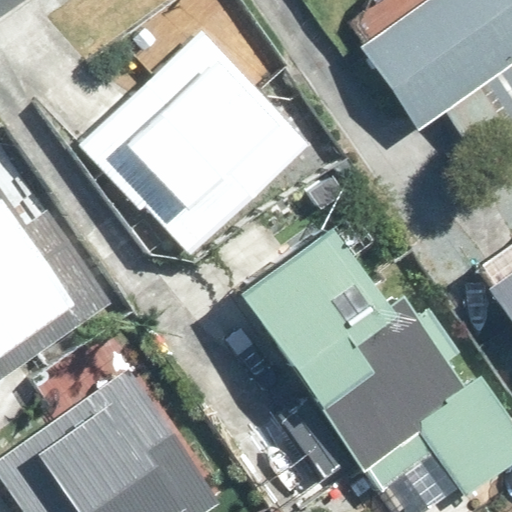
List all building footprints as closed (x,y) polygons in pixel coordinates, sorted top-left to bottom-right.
[(511,0),(437,0),(355,57),(416,143),(442,124),(472,166),(511,138),(511,79),(510,76),(511,74),(511,0)] [(195,36),(73,150),(131,212),(138,205),(185,256),(301,148),(195,36)] [(307,176),(301,194),(311,209),(327,213),(343,205),(348,187),(339,172),(322,167),(307,176)] [(0,203),(0,377),(105,306),(40,213),(17,228),(0,203)] [(340,246),(238,311),(300,405),(243,441),(290,511),(302,511),(359,474),(375,495),(429,458),(458,500),(511,462),(511,430),(411,282),(379,303),(340,246)] [(490,295),(481,302),(511,346),(511,250),(476,275),(490,295)] [(123,374),(0,458),(0,490),(15,511),(52,511),(58,508),(60,511),(206,511),(215,506),(123,374)]
